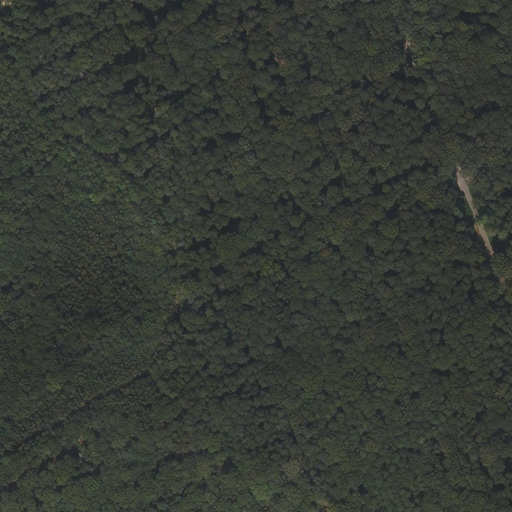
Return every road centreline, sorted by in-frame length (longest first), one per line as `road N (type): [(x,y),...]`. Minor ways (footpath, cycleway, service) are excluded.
road 1 (track): [(0,39),(25,93),(119,166),(162,225),(174,305),(154,344),(152,380),(263,486),(291,500),(376,511)]
road 2 (track): [(511,155),(168,325),(0,419)]
road 3 (track): [(387,0),(511,307)]
